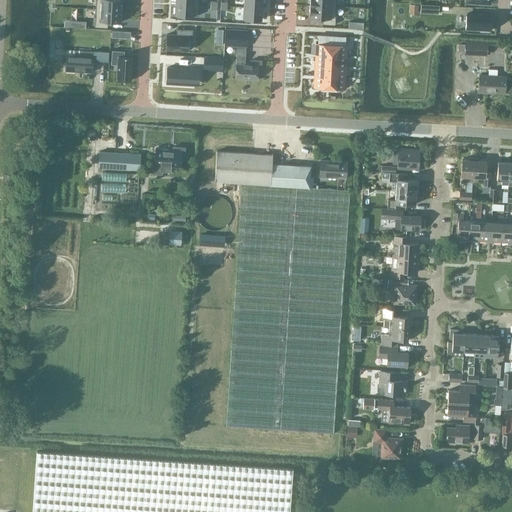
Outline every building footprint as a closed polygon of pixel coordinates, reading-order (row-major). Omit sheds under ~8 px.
[(95,0),(95,9),(121,10),(121,0),(95,0)] [(243,0),(243,7),(262,8),(262,0),(243,0)] [(199,5),(175,4),(174,14),(198,16),(199,5)] [(418,4),(410,4),(409,12),(418,12),(418,4)] [(421,4),(420,12),(438,13),(439,5),(421,4)] [(335,24),(336,6),(310,5),(309,15),(309,17),(322,17),(322,24),(335,24)] [(262,8),(243,7),(243,18),(262,19),(262,8)] [(121,10),(95,9),(94,27),(107,27),(108,21),(121,22),(121,10)] [(480,30),(480,31),(488,31),(488,30),(490,30),(491,15),(466,14),(465,29),(480,30)] [(167,34),(166,49),(188,50),(189,36),(192,36),(193,29),(177,28),(176,34),(167,34)] [(227,29),(226,45),(237,46),(246,46),(247,30),(227,29)] [(318,43),(331,44),(345,44),(346,36),(318,35),(318,43)] [(55,40),(54,55),(67,55),(66,71),(80,72),(80,70),(92,71),(93,61),(93,56),(93,51),(93,50),(83,50),(63,48),(63,41),(55,40)] [(465,45),(459,45),(458,53),(464,53),(464,54),(486,55),(487,42),(465,41),(465,42),(465,45)] [(315,54),(331,55),(331,44),(318,43),(316,43),(315,54)] [(331,44),(331,55),(346,56),(347,44),(345,44),(331,44)] [(237,46),(235,77),(256,78),(257,66),(260,66),(261,60),(250,60),(250,64),(245,64),(246,46),(237,46)] [(111,50),(110,64),(117,65),(116,80),(130,80),(131,56),(123,56),(123,51),(111,50)] [(314,65),(330,66),(331,55),(315,54),(314,65)] [(331,55),(330,66),(346,66),(346,56),(331,55)] [(204,58),(203,67),(223,68),(223,59),(204,58)] [(314,76),(329,77),(330,66),(314,65),(314,76)] [(330,66),(329,77),(345,78),(346,66),(330,66)] [(167,67),(166,83),(194,85),(195,69),(199,69),(167,67)] [(490,90),(490,92),(504,93),(505,91),(507,91),(511,94),(511,80),(509,78),(505,78),(505,76),(496,75),(496,69),(487,69),(487,75),(480,74),(479,90),(490,90)] [(329,88),(329,77),(314,76),(313,87),(329,88)] [(345,78),(329,77),(329,88),(344,89),(345,78)] [(156,149),(155,166),(181,167),(182,156),(185,156),(185,147),(174,146),(173,150),(156,149)] [(419,150),(399,149),(397,168),(417,169),(419,150)] [(99,151),(98,168),(140,170),(140,158),(140,154),(99,151)] [(217,183),(241,183),(226,427),(334,434),(349,190),(309,187),(309,181),(310,166),(272,164),(273,155),(219,152),(217,183)] [(461,165),(460,176),(467,176),(467,182),(472,182),(473,160),(462,159),(461,165)] [(320,177),(346,178),(347,162),(321,160),(320,177)] [(473,160),(472,182),(477,182),(478,177),(484,178),(483,185),(489,186),(490,172),(485,172),(486,161),(473,160)] [(501,184),(508,185),(509,162),(497,161),(497,168),(496,180),(501,180),(501,184)] [(396,181),(396,191),(415,192),(416,189),(418,189),(418,183),(416,182),(416,180),(417,180),(405,179),(405,173),(395,172),(382,171),(381,177),(389,178),(388,181),(396,181)] [(415,192),(396,191),(395,200),(387,199),(387,208),(403,209),(404,203),(415,204),(415,203),(415,192)] [(229,213),(229,212),(229,210),(228,206),(226,203),(225,201),(222,199),(220,198),(217,196),(214,196),(211,196),(207,197),(204,198),(201,200),(199,202),(197,206),(196,209),(196,212),(196,215),(196,218),(198,221),(200,224),(203,226),(205,227),(208,229),(211,229),(215,229),(218,228),(221,227),(224,224),(226,222),(228,219),(229,217),(229,213)] [(400,229),(419,230),(420,216),(402,215),(402,210),(381,209),(381,218),(395,219),(394,227),(396,228),(400,229)] [(479,240),(481,215),(481,209),(477,209),(476,214),(476,221),(470,220),(468,241),(472,241),(472,240),(479,240)] [(185,222),(186,214),(181,213),(181,215),(172,214),(172,222),(185,222)] [(464,241),(468,241),(470,220),(463,220),(464,213),(459,213),(458,226),(457,239),(464,240),(464,241)] [(486,242),(490,242),(491,222),(485,222),(485,215),(481,215),(479,240),(486,241),(486,242)] [(493,241),(501,242),(503,216),(498,216),(497,222),(491,222),(490,242),(493,243),(493,241)] [(503,216),(501,242),(508,242),(508,244),(511,243),(511,223),(507,223),(507,216),(503,216)] [(369,219),(361,218),(360,233),(368,234),(369,219)] [(182,233),(170,233),(169,243),(181,243),(182,233)] [(393,245),(392,257),(397,257),(417,258),(418,244),(406,243),(406,237),(394,236),(393,245)] [(392,268),(391,277),(404,277),(404,272),(416,272),(417,258),(397,257),(397,269),(392,268)] [(388,278),(388,284),(387,289),(395,290),(394,302),(414,304),(416,286),(407,285),(401,285),(402,279),(388,278)] [(384,319),(384,326),(409,328),(410,316),(401,315),(399,315),(399,309),(396,309),(383,308),(382,319),(384,319)] [(409,328),(384,326),(383,327),(388,327),(388,334),(381,333),(381,338),(380,344),(393,345),(394,339),(408,340),(409,328)] [(452,350),(463,351),(464,333),(459,333),(459,331),(457,330),(450,329),(449,338),(452,338),(452,342),(448,342),(447,342),(446,358),(451,358),(452,350)] [(463,351),(474,352),(475,334),(464,333),(463,351)] [(474,357),(485,358),(486,334),(475,334),(474,352),(474,357)] [(486,334),(485,358),(497,358),(497,353),(502,353),(503,341),(502,341),(498,341),(498,335),(486,334)] [(394,345),(380,344),(379,357),(387,357),(387,364),(406,366),(407,352),(393,351),(394,345)] [(380,370),(379,385),(377,385),(377,390),(377,392),(378,393),(380,394),(384,394),(384,393),(405,394),(406,380),(393,379),(394,371),(380,370)] [(504,372),(503,388),(508,388),(511,388),(511,386),(511,383),(511,373),(504,372)] [(448,390),(448,402),(467,403),(468,395),(474,395),(475,386),(460,384),(459,390),(448,390)] [(494,399),(493,404),(501,404),(501,398),(501,392),(502,392),(502,386),(496,386),(495,398),(494,399)] [(388,422),(408,424),(409,408),(392,407),(393,401),(378,400),(377,409),(389,410),(388,422)] [(364,410),(374,410),(374,401),(364,401),(364,410)] [(467,403),(448,402),(447,414),(463,415),(463,421),(474,422),(475,410),(467,409),(467,403)] [(502,413),(502,424),(511,424),(511,413),(503,413),(502,413)] [(474,426),(473,438),(481,439),(482,425),(474,424),(474,426)] [(501,434),(502,434),(510,434),(511,434),(511,424),(502,424),(501,434)] [(446,440),(467,442),(468,426),(459,425),(459,428),(447,427),(446,440)] [(348,426),(347,437),(357,437),(358,426),(349,426),(348,426)] [(401,458),(402,439),(386,438),(387,430),(375,429),(374,441),(382,441),(381,457),(401,458)] [(510,434),(502,434),(501,446),(509,446),(510,434)] [(288,511),(292,470),(36,453),(31,511),(288,511)]
